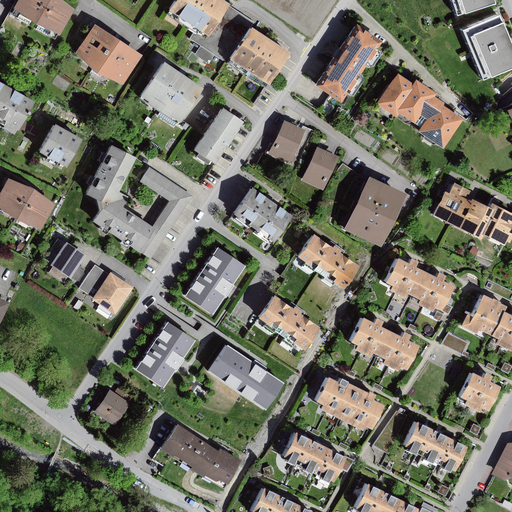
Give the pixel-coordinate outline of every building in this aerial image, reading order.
[(72,8),(57,0),(16,0),(12,7),(29,17),(58,33),(72,8)] [(228,4),(221,0),(175,0),(168,10),(196,29),(207,36),(228,4)] [(450,0),(455,14),(492,2),(491,0),(450,0)] [(236,9),(228,4),(207,36),(196,29),(190,39),(201,46),(215,55),(228,64),(231,61),(251,29),(256,22),(236,9)] [(29,17),(12,7),(0,28),(0,33),(15,42),(29,17)] [(496,15),(460,29),(480,78),(511,65),(511,54),(506,39),(496,15)] [(323,61),(309,83),(334,99),(341,90),(346,93),(356,77),(355,73),(354,72),(360,63),(362,65),(366,64),(376,49),(372,47),(377,39),(349,21),(332,47),(335,48),(325,63),(323,61)] [(143,56),(96,25),(77,54),(124,84),(143,56)] [(287,53),(251,29),(231,61),(267,84),(287,53)] [(215,55),(201,46),(195,55),(210,64),(215,55)] [(198,89),(159,63),(137,96),(177,122),(198,89)] [(390,111),(408,82),(391,72),(372,103),(389,113),(390,111)] [(416,127),(434,98),(428,94),(430,91),(410,78),(408,82),(390,111),(416,127)] [(8,88),(0,83),(0,125),(2,127),(4,123),(18,131),(34,102),(8,88)] [(438,101),(434,98),(416,127),(413,131),(439,147),(458,118),(436,104),(438,101)] [(511,98),(506,102),(507,105),(501,108),(507,120),(511,122),(511,123),(511,98)] [(243,123),(222,109),(193,151),(214,165),(231,141),(243,123)] [(300,129),(279,120),(265,153),(295,166),(311,130),(302,126),(300,129)] [(68,132),(53,124),(39,151),(66,166),(81,139),(68,132)] [(98,200),(102,213),(97,222),(138,250),(153,227),(124,208),(129,197),(121,193),(137,158),(114,146),(89,195),(98,200)] [(334,156),(313,147),(299,180),(320,189),(334,156)] [(358,175),(340,164),(334,173),(352,185),(358,175)] [(170,202),(158,220),(171,230),(194,196),(150,167),(140,182),(170,202)] [(398,192),(362,175),(337,228),(374,244),(388,215),(398,192)] [(33,192),(10,179),(0,196),(0,207),(42,230),(56,205),(33,192)] [(466,189),(450,181),(444,192),(440,190),(428,214),(473,237),(475,233),(497,244),(500,239),(503,240),(508,231),(511,232),(511,229),(511,217),(509,216),(510,214),(484,200),(481,205),(464,196),(463,198),(461,197),(466,189)] [(268,201),(248,187),(227,216),(269,245),(290,216),(268,201)] [(155,225),(153,227),(167,237),(169,234),(171,230),(158,220),(155,225)] [(167,237),(153,227),(138,250),(151,259),(167,237)] [(328,248),(308,234),(293,256),(302,262),(300,265),(311,272),(313,270),(322,276),(320,279),(330,286),(332,284),(340,289),(355,266),(336,253),(338,250),(335,247),(330,244),(328,248)] [(53,265),(67,244),(58,238),(44,259),(53,265)] [(53,265),(52,266),(72,279),(73,278),(81,266),(87,256),(68,243),(67,244),(53,265)] [(471,245),(468,251),(474,254),(477,248),(471,245)] [(241,267),(212,248),(182,295),(212,314),(227,290),(241,267)] [(403,263),(392,258),(380,281),(387,285),(385,289),(394,294),(400,297),(402,293),(409,297),(422,272),(410,266),(413,260),(406,257),(403,263)] [(86,269),(81,266),(73,278),(77,281),(86,269)] [(93,288),(104,271),(95,266),(80,289),(89,295),(93,288)] [(99,292),(110,275),(104,271),(93,288),(99,292)] [(431,277),(422,272),(409,297),(415,299),(412,303),(428,311),(430,307),(437,310),(449,286),(438,280),(441,275),(434,271),(431,277)] [(134,288),(111,273),(110,275),(99,292),(93,300),(116,315),(134,288)] [(511,291),(487,280),(483,288),(511,301),(511,291)] [(372,291),(364,294),(367,302),(375,299),(372,291)] [(288,308),(268,294),(253,316),(262,323),(260,326),(271,333),(273,330),(282,337),(280,339),(290,347),(292,344),(300,349),(315,327),(296,313),(298,310),(295,308),(290,305),(288,308)] [(490,338),(502,313),(505,307),(498,304),(498,302),(491,299),(490,300),(480,295),(471,314),(466,311),(459,327),(475,335),(477,332),(490,338)] [(0,325),(10,304),(0,299),(0,325)] [(442,303),(439,310),(447,313),(450,306),(442,303)] [(511,315),(511,317),(502,313),(490,338),(494,339),(492,343),(508,351),(510,347),(511,348),(511,315)] [(371,322),(360,316),(348,340),(355,343),(352,348),(367,355),(369,352),(377,355),(389,330),(377,325),(380,319),(374,316),(371,322)] [(192,340),(166,323),(134,370),(161,387),(176,364),(192,340)] [(399,335),(389,330),(377,355),(382,357),(380,362),(396,370),(398,366),(404,369),(417,344),(406,339),(409,333),(402,330),(399,335)] [(447,332),(440,343),(460,353),(465,342),(447,332)] [(264,408),(281,383),(256,367),(225,348),(209,373),(264,408)] [(337,349),(328,353),(331,361),(340,358),(337,349)] [(503,362),(499,370),(506,373),(510,366),(503,362)] [(478,377),(469,372),(457,397),(462,399),(460,403),(476,412),(478,408),(484,411),(497,386),(486,380),(488,375),(481,371),(478,377)] [(334,382),(324,376),(312,400),(319,403),(316,408),(331,415),(333,411),(341,415),(353,390),(341,385),(344,379),(337,376),(334,382)] [(117,383),(112,390),(127,400),(132,393),(117,383)] [(125,403),(105,389),(90,411),(111,424),(125,403)] [(363,395),(353,390),(341,415),(346,417),(344,422),(360,430),(362,426),(368,429),(381,404),(370,399),(373,393),(366,390),(363,395)] [(304,405),(296,408),(299,416),(307,413),(304,405)] [(397,407),(371,445),(388,454),(405,419),(405,415),(404,413),(402,412),(403,410),(397,407)] [(463,445),(412,420),(400,443),(403,445),(402,448),(408,452),(410,449),(420,454),(418,457),(425,461),(427,457),(438,462),(437,465),(443,469),(445,466),(451,469),(463,445)] [(215,448),(171,423),(157,447),(170,456),(201,476),(222,488),(237,458),(216,446),(215,448)] [(472,423),(468,431),(475,435),(479,427),(472,423)] [(341,456),(290,431),(278,454),(281,456),(279,459),(286,463),(287,459),(297,464),(295,468),(302,472),(304,468),(316,473),(314,476),(321,480),(322,477),(329,480),(341,456)] [(511,443),(508,444),(492,477),(504,482),(511,479),(511,443)] [(170,456),(157,447),(150,458),(163,466),(170,456)] [(412,511),(414,508),(363,483),(351,506),(354,508),(353,511),(360,511),(361,511),(412,511)] [(440,484),(436,492),(444,496),(448,488),(440,484)] [(308,511),(258,487),(247,510),(250,511),(249,511),(308,511)]
